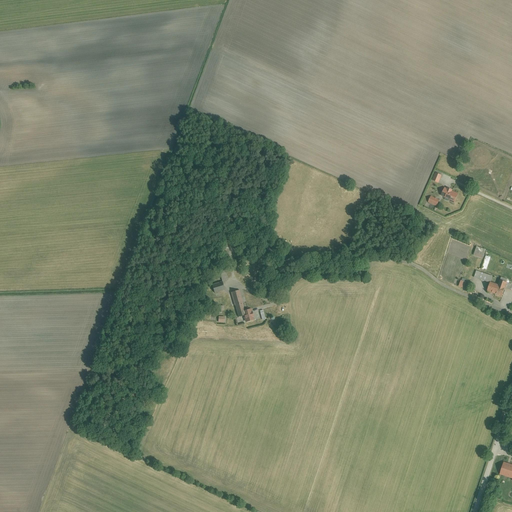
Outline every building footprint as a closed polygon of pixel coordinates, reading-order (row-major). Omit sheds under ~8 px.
[(454,203),(458,194),(452,192),(452,190),(448,188),(447,190),(445,189),(442,196),(450,199),(449,201),(454,203)] [(231,234),(223,234),(222,247),(230,247),(231,234)] [(476,249),(473,256),(482,259),(485,252),(476,249)] [(486,257),(481,270),(486,271),(490,259),(486,257)] [(493,275),(478,270),(475,278),(490,283),(493,275)] [(228,279),(226,272),(220,274),(222,281),(228,279)] [(498,280),(496,285),(489,283),(486,292),(501,297),(504,287),(505,283),(498,280)] [(212,285),(214,292),(224,289),(221,281),(212,285)] [(460,281),(458,287),(464,289),(466,283),(460,281)] [(239,290),(230,292),(236,318),(245,316),(243,309),(239,290)] [(250,308),(243,309),(246,320),(253,319),(250,308)] [(511,466),(502,464),(499,474),(511,477),(511,466)]
